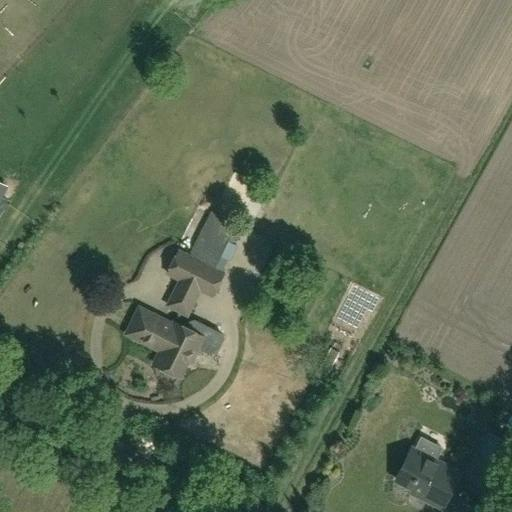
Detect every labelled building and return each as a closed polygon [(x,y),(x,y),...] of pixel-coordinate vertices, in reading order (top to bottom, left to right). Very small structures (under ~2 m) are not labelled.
[(338,161),(352,146),(345,138),(330,154),(338,161)] [(224,273),(180,251),(168,274),(181,280),(168,306),(188,316),(201,290),(213,296),(224,273)] [(174,325),(140,308),(127,334),(161,351),(155,364),(181,377),(194,349),(197,351),(201,342),(217,350),(223,339),(222,334),(193,320),(188,322),(185,327),(175,323),(174,325)] [(498,492),(511,463),(511,442),(488,431),(466,476),(498,492)] [(443,508),(461,473),(413,449),(397,480),(422,493),(420,496),(443,508)]
